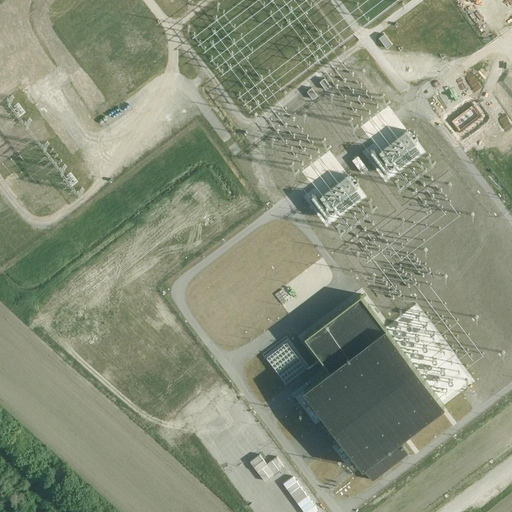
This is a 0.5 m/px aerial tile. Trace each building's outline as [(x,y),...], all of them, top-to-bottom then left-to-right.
[(305,0),(289,0),(305,22),(315,14),(305,0)] [(264,1),(254,5),(259,16),(269,12),(264,1)] [(341,125),(292,164),(301,175),(350,136),(341,125)] [(278,175),(283,181),(290,176),(285,169),(278,175)] [(302,391),(368,480),(407,451),(398,439),(442,406),(428,387),(402,352),(360,295),(301,338),(326,373),(302,391)]
